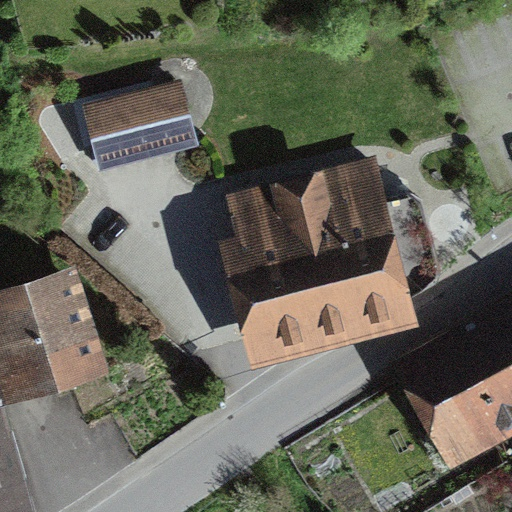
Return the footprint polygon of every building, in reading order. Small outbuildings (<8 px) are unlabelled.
[(185,112),(178,84),(88,107),(102,162),(166,146),(160,119),(185,112)] [(396,302),(434,281),(438,268),(420,199),(409,192),(372,203),(363,169),(231,200),(266,339),(398,305),(396,302)] [(0,335),(16,390),(97,365),(67,271),(0,291),(0,335)] [(511,314),(416,366),(458,444),(511,414),(511,314)] [(0,511),(10,511),(3,484),(25,478),(12,431),(0,434),(0,511)]
